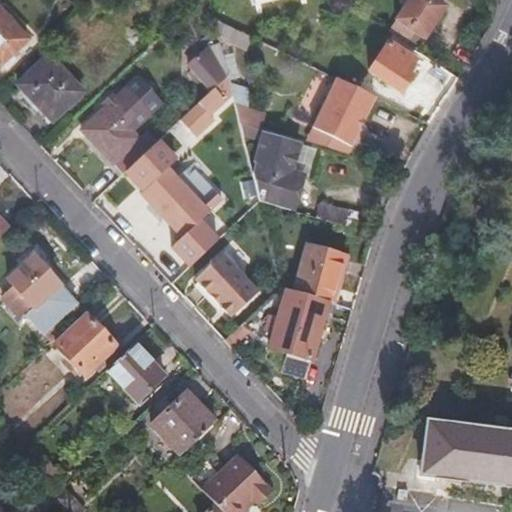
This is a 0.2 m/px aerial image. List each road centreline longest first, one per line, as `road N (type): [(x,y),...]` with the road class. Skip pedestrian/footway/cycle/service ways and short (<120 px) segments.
road 1 (residential): [(327,473),(404,213),(511,36)]
road 2 (residential): [(327,473),(0,132)]
